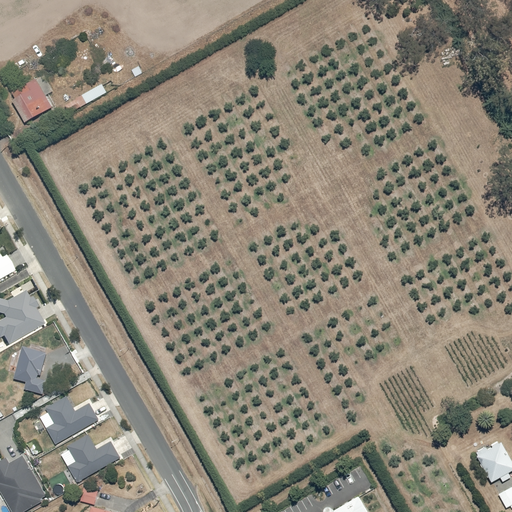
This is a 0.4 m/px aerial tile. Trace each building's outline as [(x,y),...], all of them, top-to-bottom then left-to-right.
[(139,65),(131,70),(135,77),(143,72),(139,65)] [(11,102),(24,124),(53,107),(37,81),(12,96),(14,100),(11,102)] [(86,104),(106,92),(102,84),(82,96),(86,104)] [(76,99),(64,106),(68,114),(80,107),(76,99)] [(0,279),(14,271),(5,255),(1,257),(0,256),(0,279)] [(6,302),(0,299),(0,313),(3,314),(5,318),(0,320),(0,338),(3,336),(8,345),(44,324),(35,308),(37,307),(32,298),(29,299),(25,291),(6,302)] [(37,354),(25,351),(17,378),(29,381),(27,389),(46,394),(50,380),(46,379),(50,365),(35,360),(37,354)] [(55,424),(47,429),(56,445),(100,420),(90,403),(76,411),(68,396),(46,409),(55,424)] [(89,435),(68,447),(77,462),(68,467),(78,483),(121,458),(112,442),(97,450),(89,435)] [(477,455),(475,456),(491,483),(499,478),(502,482),(511,477),(508,473),(511,470),(511,458),(502,442),(498,444),(496,441),(490,445),(491,448),(487,450),(485,447),(475,452),(477,455)] [(7,458),(0,462),(0,491),(12,511),(25,511),(43,502),(41,499),(47,496),(23,456),(10,464),(7,458)] [(511,485),(498,494),(506,509),(510,506),(511,509),(511,508),(511,485)] [(86,486),(83,501),(98,503),(101,489),(86,486)] [(319,511),(363,511),(352,493),(319,511)]
